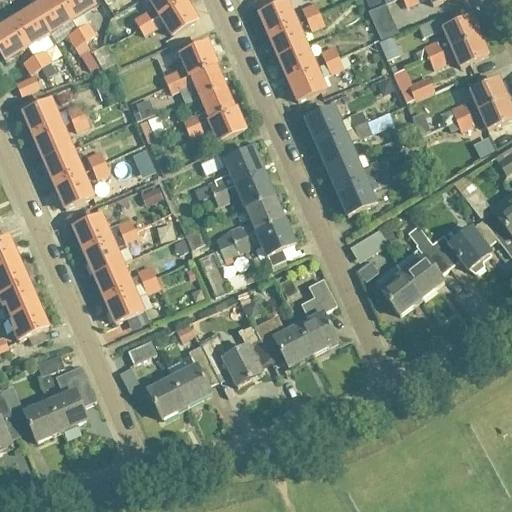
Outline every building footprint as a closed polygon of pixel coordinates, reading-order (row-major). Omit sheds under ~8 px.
[(36,14),(50,37),(71,24),(56,0),(57,1),(36,14)] [(95,10),(88,0),(56,0),(71,24),(77,33),(85,46),(95,40),(82,18),(95,10)] [(185,3),(183,0),(149,0),(161,19),(185,3)] [(367,0),(365,1),(369,10),(383,5),(380,0),(367,0)] [(401,0),(406,10),(419,4),(416,0),(401,0)] [(452,0),(430,0),(434,9),(452,0)] [(161,19),(152,25),(140,32),(146,41),(167,28),(174,39),(198,24),(185,3),(161,19)] [(270,39),(298,27),(288,5),(260,17),(270,39)] [(302,12),(307,23),(321,17),(316,6),(302,12)] [(50,37),(36,14),(15,27),(29,50),(28,50),(34,60),(41,72),(51,66),(38,44),(50,37)] [(135,24),(140,32),(152,25),(147,16),(135,24)] [(326,29),(321,17),(307,23),(313,36),(326,29)] [(446,17),(431,24),(418,29),(424,40),(450,29),(446,17)] [(424,51),(429,62),(481,39),(472,20),(445,32),(449,40),(424,51)] [(13,26),(0,33),(0,55),(6,64),(28,50),(29,50),(15,27),(14,27),(13,26)] [(279,61),(307,49),(298,27),(270,39),(279,61)] [(85,46),(77,33),(67,39),(68,41),(75,52),(76,51),(85,46)] [(433,72),(458,61),(462,71),(490,58),(481,39),(429,62),(433,72)] [(181,58),(190,81),(217,68),(208,46),(181,58)] [(279,61),(289,83),(317,71),(307,49),(279,61)] [(322,55),(327,66),(339,61),(335,49),(322,55)] [(24,66),(31,78),(41,72),(34,60),(24,66)] [(317,71),(289,83),(299,105),(326,93),(321,81),(344,71),(339,61),(327,66),(317,71)] [(199,103),(227,90),(217,68),(190,81),(181,85),(168,90),(172,98),(194,89),(199,103)] [(181,85),(178,76),(165,81),(168,90),(181,85)] [(22,99),(40,90),(35,79),(17,88),(22,99)] [(429,81),(409,90),(416,104),(436,96),(429,81)] [(481,113),(481,114),(509,102),(500,82),(472,94),(481,113)] [(237,112),(227,90),(199,103),(209,125),(237,112)] [(456,124),(461,135),(486,124),(490,134),(511,123),(511,108),(509,102),(481,114),(481,113),(468,119),(456,124)] [(63,131),(73,127),(73,125),(85,119),(81,108),(58,119),(51,104),(24,115),(36,140),(38,140),(63,129),(63,131)] [(468,119),(464,108),(451,113),(456,124),(468,119)] [(209,125),(199,129),(186,135),(190,145),(213,135),(218,147),(246,134),(237,112),(209,125)] [(350,121),(341,125),(335,112),(307,124),(318,149),(320,148),(320,149),(368,127),(362,114),(350,120),(350,121)] [(85,119),(73,125),(73,127),(77,135),(90,130),(85,119)] [(150,149),(153,148),(165,143),(162,135),(156,137),(150,124),(142,127),(144,132),(150,149)] [(320,149),(330,172),(356,160),(350,146),(372,136),(369,127),(320,149)] [(49,163),(73,152),(63,131),(63,129),(38,140),(49,163)] [(83,175),(73,152),(49,163),(58,185),(56,185),(56,187),(83,175)] [(238,189),(263,178),(263,177),(265,176),(255,152),(227,164),(238,189)] [(88,160),(93,171),(106,165),(101,154),(88,160)] [(163,179),(174,174),(166,156),(156,161),(163,179)] [(511,156),(498,165),(507,179),(511,175),(511,156)] [(356,160),(330,172),(340,194),(338,195),(339,196),(367,183),(356,160)] [(389,174),(384,163),(371,169),(376,179),(389,174)] [(111,176),(106,165),(93,171),(98,182),(111,176)] [(393,184),(389,174),(376,179),(367,183),(339,196),(349,221),(378,209),(371,194),(393,184)] [(68,212),(94,200),(83,175),(56,187),(68,212)] [(274,201),(263,178),(238,189),(248,212),(274,201)] [(214,199),(227,194),(222,181),(209,187),(209,188),(213,198),(214,199)] [(213,198),(209,188),(195,194),(199,204),(213,198)] [(165,190),(149,191),(150,207),(166,206),(165,190)] [(511,239),(511,194),(491,211),(478,193),(465,203),(482,225),(484,224),(499,243),(509,236),(511,239)] [(227,194),(214,199),(219,211),(232,205),(227,194)] [(258,234),(284,223),(274,201),(248,212),(255,226),(244,230),(231,235),(235,244),(247,239),(258,234)] [(89,255),(136,234),(131,222),(117,228),(109,232),(103,219),(76,231),(87,255),(89,254),(89,255)] [(285,253),(297,247),(286,223),(284,223),(258,234),(247,239),(235,244),(241,256),(264,246),(270,259),(271,259),(275,269),(290,263),(285,253)] [(488,252),(499,243),(484,224),(482,225),(473,232),(472,230),(451,246),(445,239),(433,248),(451,272),(461,265),(469,275),(471,273),(475,277),(484,270),(481,265),(492,257),(488,252)] [(397,268),(423,302),(445,286),(440,280),(451,272),(433,248),(419,230),(408,238),(418,251),(396,267),(397,268)] [(141,243),(136,234),(89,255),(100,278),(124,267),(118,254),(141,243)] [(388,248),(379,234),(366,242),(374,256),(388,248)] [(0,273),(19,265),(9,242),(0,245),(0,273)] [(0,298),(28,285),(19,265),(0,273),(0,300),(1,300),(0,298)] [(107,300),(107,302),(156,280),(151,269),(139,275),(140,277),(131,281),(124,267),(100,278),(109,299),(107,300)] [(380,293),(391,308),(400,319),(423,302),(397,268),(374,285),(380,293)] [(211,274),(221,298),(231,294),(220,270),(211,274)] [(156,280),(107,302),(118,326),(146,314),(139,299),(146,295),(148,299),(162,293),(156,280)] [(325,316),(338,310),(339,310),(326,283),(311,290),(317,302),(303,309),(311,325),(300,330),(314,358),(339,345),(325,316)] [(13,321),(39,310),(28,285),(0,298),(1,300),(6,311),(9,309),(13,321)] [(251,307),(255,318),(271,313),(267,302),(251,307)] [(39,310),(13,321),(18,332),(15,334),(20,345),(49,333),(39,310)] [(261,345),(272,366),(284,360),(289,370),(314,358),(300,330),(275,342),(273,338),(261,345)] [(201,349),(220,384),(232,378),(238,390),(264,377),(260,371),(272,366),(261,345),(250,350),(249,349),(227,360),(217,340),(201,349)] [(0,356),(10,353),(4,342),(0,343),(0,356)] [(157,358),(150,345),(128,355),(134,369),(157,358)] [(173,381),(188,409),(213,397),(209,390),(220,384),(201,349),(189,355),(196,369),(173,381)] [(60,359),(38,368),(42,380),(65,372),(60,359)] [(188,409),(173,381),(148,394),(163,422),(188,409)] [(0,453),(12,449),(9,443),(20,439),(15,427),(11,417),(0,390),(0,453)] [(49,404),(61,435),(87,424),(74,394),(49,404)] [(37,445),(61,435),(49,404),(23,415),(22,413),(11,417),(15,427),(20,439),(31,434),(37,445)]
